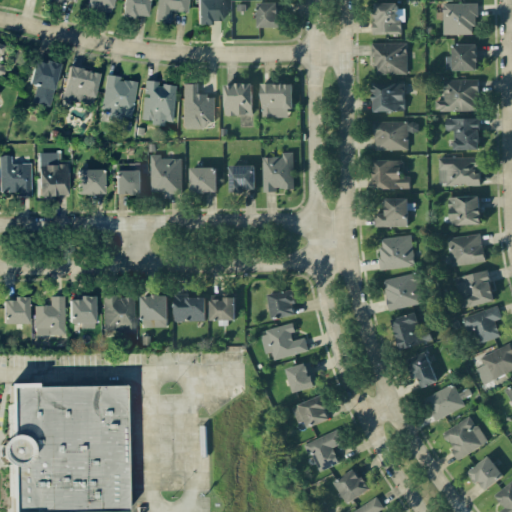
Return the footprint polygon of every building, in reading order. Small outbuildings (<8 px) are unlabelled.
[(87,0),(87,7),(112,10),(112,0),(87,0)] [(123,0),(122,14),(147,17),(148,0),(123,0)] [(188,0),(157,0),(156,21),(170,21),(170,10),(188,11),(188,0)] [(222,0),(197,0),(198,22),(223,22),(222,0)] [(279,2),(258,2),(258,27),(279,26),(279,2)] [(475,2),(443,3),(443,34),(476,34),(475,2)] [(403,3),(373,4),(374,34),(403,33),(403,3)] [(373,43),(374,74),(407,74),(407,42),(373,43)] [(446,56),(446,70),(478,69),(477,43),(452,43),(453,56),(446,56)] [(29,83),(36,84),(32,101),(49,105),(59,64),(35,58),(29,83)] [(62,97),(92,104),(99,72),(69,65),(62,97)] [(137,81),(119,78),(120,75),(107,73),(102,108),(109,109),(107,119),(122,121),(123,116),(132,117),(137,81)] [(176,85),(158,83),(159,80),(145,79),(144,95),(142,118),(151,119),(151,123),(164,125),(165,120),(172,121),(176,85)] [(478,79),(444,79),(444,100),(435,100),(435,111),(479,110),(478,79)] [(214,95),(197,94),(198,83),(184,82),(183,126),(214,126),(214,95)] [(224,83),(224,114),(252,114),(252,83),(224,83)] [(262,117),(288,116),(288,107),(293,107),(293,83),(262,83),(262,117)] [(373,83),(373,111),(404,110),(404,83),(373,83)] [(252,115),(239,115),(239,125),(252,125),(252,115)] [(479,148),(479,117),(445,118),(446,130),(454,130),(454,149),(479,148)] [(408,149),(407,131),(418,131),(418,121),(374,121),(374,149),(408,149)] [(39,195),(68,194),(67,162),(58,163),(57,151),(38,152),(39,195)] [(282,156),(262,157),(263,191),(276,191),(276,188),(294,188),(293,152),(282,152),(282,156)] [(31,195),(30,162),(11,163),(11,154),(0,154),(0,183),(0,191),(16,191),(16,195),(31,195)] [(150,192),(181,191),(181,158),(160,158),(160,154),(150,154),(150,192)] [(438,157),(439,185),(480,184),(480,169),(479,156),(438,157)] [(409,189),(410,175),(402,175),(402,160),(374,159),(373,188),(409,189)] [(116,193),(141,193),(140,162),(115,162),(116,193)] [(230,192),(245,192),(245,189),(255,188),(254,164),(229,165),(230,192)] [(190,167),(190,192),(217,191),(216,166),(190,167)] [(78,169),(77,193),(103,193),(104,169),(78,169)] [(449,196),(450,225),(481,223),(480,195),(449,196)] [(375,226),(409,225),(408,198),(385,198),(385,212),(375,212),(375,226)] [(447,237),(451,266),(485,261),(480,233),(447,237)] [(382,269),(414,265),(411,234),(379,238),(382,269)] [(495,300),(487,269),(455,278),(462,308),(495,300)] [(383,279),(390,310),(424,302),(417,272),(383,279)] [(267,294),(272,318),(297,313),(292,289),(267,294)] [(134,297),(117,297),(117,294),(103,295),(104,331),(135,331),(134,297)] [(167,327),(168,295),(142,294),(141,326),(167,327)] [(65,333),(64,295),(50,295),(50,304),(34,304),(35,334),(65,333)] [(95,295),(79,295),(79,299),(70,299),(69,322),(81,322),(81,327),(94,328),(95,295)] [(174,296),(174,321),(205,320),(205,296),(174,296)] [(3,323),(28,322),(28,297),(3,297),(3,323)] [(235,322),(235,298),(210,298),(210,320),(218,320),(218,322),(235,322)] [(479,344),(500,335),(495,320),(502,318),(497,304),(462,317),(468,333),(474,331),(479,344)] [(391,319),(401,349),(433,339),(429,326),(421,329),(415,312),(391,319)] [(273,359),(308,351),(305,337),(295,339),(291,323),(259,331),(265,353),(271,352),(273,359)] [(483,384),(511,369),(511,344),(511,342),(480,357),(483,365),(476,368),(483,384)] [(418,388),(437,381),(426,351),(407,358),(418,388)] [(318,384),(310,360),(286,368),(294,392),(318,384)] [(464,406),(454,383),(424,397),(434,420),(464,406)] [(125,384),(8,384),(7,511),(125,511),(125,384)] [(305,420),(307,426),(330,419),(324,396),(291,405),(296,422),(305,420)] [(457,458),(486,443),(472,416),(442,431),(457,458)] [(317,471),(339,463),(333,446),(343,442),(339,430),(306,441),(317,471)] [(504,475),(488,455),(468,471),(484,491),(504,475)] [(369,490),(357,468),(334,480),(346,502),(369,490)] [(511,511),(511,478),(494,495),(504,507),(497,511),(511,511)] [(376,511),(384,507),(376,496),(352,511),(376,511)]
